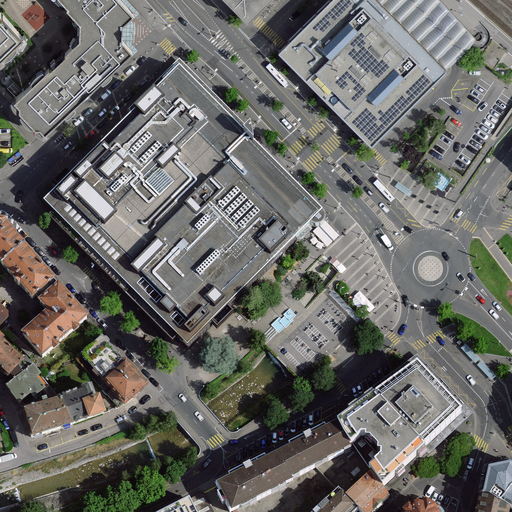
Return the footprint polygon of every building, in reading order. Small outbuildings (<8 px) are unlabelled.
[(58,0),(0,0),(0,20),(13,34),(0,46),(0,73),(18,92),(38,74),(59,54),(78,37),(78,20),(69,11),(58,0)] [(132,11),(121,0),(58,0),(69,11),(78,20),(78,37),(59,54),(38,74),(18,92),(6,103),(39,135),(68,108),(132,51),(118,40),(119,22),(132,11)] [(229,0),(247,17),(263,0),(229,0)] [(378,0),(330,0),(280,51),(373,144),(448,69),(378,0)] [(378,0),(448,69),(477,40),(438,0),(378,0)] [(0,46),(13,34),(0,20),(0,46)] [(273,169),(172,68),(143,95),(37,199),(99,264),(183,351),(247,286),(299,234),(318,215),(273,169)] [(413,191),(399,181),(395,186),(409,196),(413,191)] [(22,241),(3,220),(0,230),(0,259),(0,260),(22,241)] [(54,277),(22,241),(0,260),(33,297),(54,277)] [(88,314),(59,282),(41,298),(49,307),(23,330),(44,353),(88,314)] [(71,354),(92,380),(114,363),(93,336),(71,354)] [(25,361),(4,340),(0,343),(0,368),(9,377),(25,361)] [(114,363),(92,383),(113,406),(135,385),(114,363)] [(41,373),(34,364),(6,384),(19,402),(30,393),(33,397),(45,388),(36,377),(41,373)] [(464,413),(418,369),(389,391),(437,440),(464,413)] [(87,387),(21,408),(30,438),(96,417),(87,387)] [(437,440),(389,391),(352,416),(366,443),(392,482),(437,440)] [(366,443),(352,416),(285,451),(300,478),(317,469),(366,443)] [(369,511),(396,488),(392,482),(366,443),(317,469),(341,491),(360,511),(369,511)] [(300,478),(285,451),(220,485),(223,492),(219,494),(225,505),(230,503),(235,511),(300,478)] [(491,469),(485,496),(492,496),(507,504),(511,495),(511,470),(509,466),(491,469)] [(300,478),(235,511),(234,511),(319,511),(341,491),(317,469),(300,478)] [(360,511),(341,491),(319,511),(360,511)] [(214,511),(204,493),(189,499),(195,511),(214,511)] [(485,496),(481,511),(504,511),(507,504),(492,496),(485,496)] [(195,511),(189,499),(163,511),(195,511)] [(446,511),(426,501),(414,511),(446,511)]
